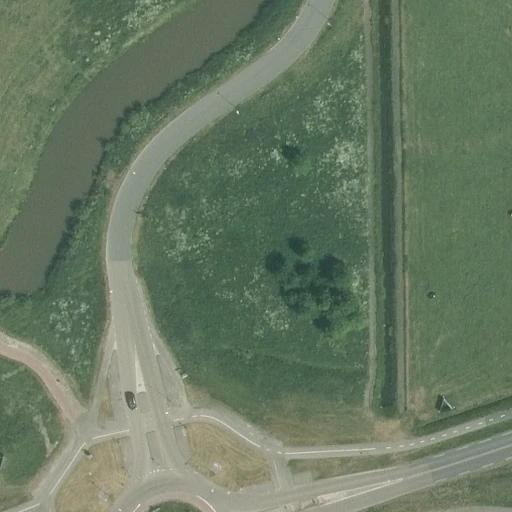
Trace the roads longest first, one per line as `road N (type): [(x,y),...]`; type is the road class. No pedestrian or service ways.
road 1 (unclassified): [(321,0),(294,43),(175,133),(130,190),(119,245),(135,358)]
road 2 (secondary): [(365,491),(511,440)]
road 3 (secondary): [(365,491),(329,488),(224,511)]
road 4 (unclassified): [(135,358),(130,393),(148,489)]
road 5 (unclassified): [(177,482),(153,391),(135,358)]
